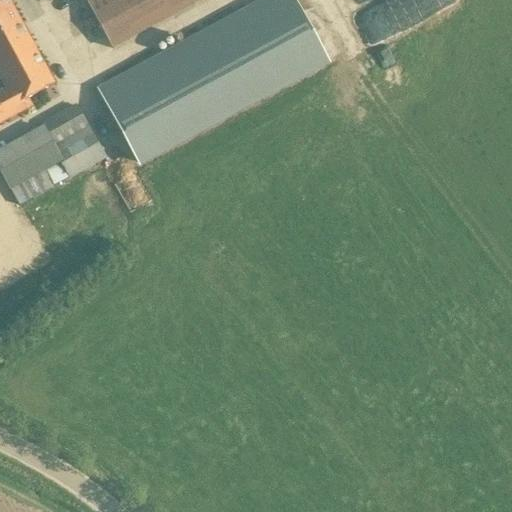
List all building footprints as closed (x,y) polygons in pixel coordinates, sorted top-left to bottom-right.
[(22,26),(7,0),(0,0),(0,76),(8,90),(0,94),(0,123),(6,120),(2,113),(54,85),(28,37),(26,39),(20,27),(22,26)] [(85,0),(113,50),(205,0),(85,0)] [(141,164),(330,65),(295,0),(282,0),(104,93),(141,164)] [(88,128),(76,106),(44,124),(55,146),(88,128)] [(67,180),(40,131),(26,138),(44,171),(10,189),(20,206),(67,180)]
